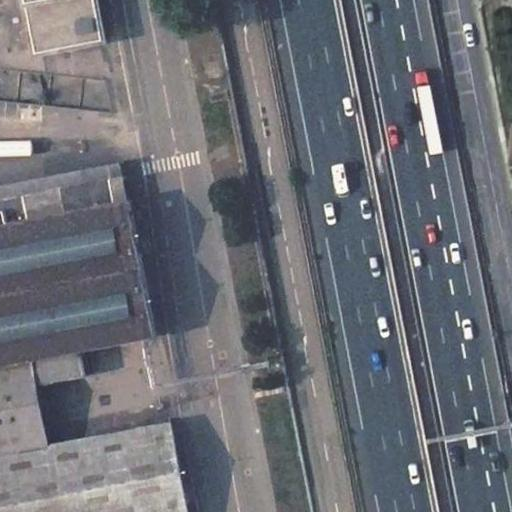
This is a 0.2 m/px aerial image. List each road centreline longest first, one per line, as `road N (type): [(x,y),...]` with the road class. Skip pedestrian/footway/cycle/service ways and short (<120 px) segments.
road 1 (unclassified): [(238,0),(337,511)]
road 2 (motorway): [(307,0),(405,511)]
road 3 (motorway): [(485,511),(387,0)]
road 4 (unclassified): [(240,511),(146,0)]
road 5 (tertiary): [(511,287),(457,0)]
